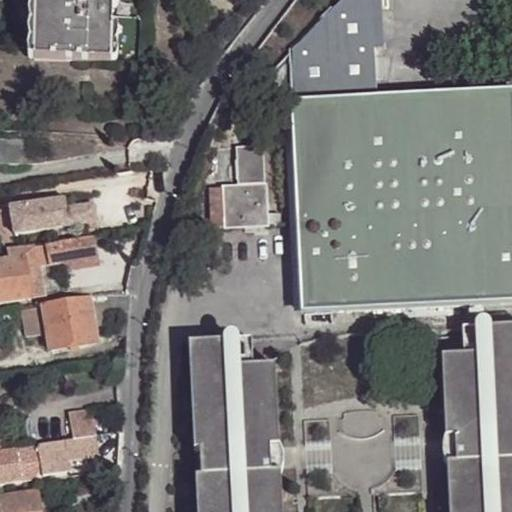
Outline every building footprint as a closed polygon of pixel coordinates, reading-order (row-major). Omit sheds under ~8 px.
[(38,0),(37,63),(112,65),(113,0),(38,0)] [(511,91),(376,99),(375,65),(375,52),(383,52),(379,0),(347,0),(256,91),(295,129),(304,313),(511,302),(511,91)] [(0,139),(0,163),(25,164),(24,140),(0,139)] [(205,192),(207,232),(280,228),(279,217),(267,218),(263,149),(238,151),(240,190),(205,192)] [(92,198),(13,212),(18,241),(98,227),(92,198)] [(100,269),(95,238),(61,245),(64,267),(66,275),(100,269)] [(61,245),(37,249),(45,298),(55,296),(50,269),(64,267),(61,245)] [(0,263),(0,305),(45,298),(37,249),(11,253),(12,262),(0,263)] [(104,296),(95,298),(97,327),(112,327),(111,316),(120,316),(122,297),(104,296)] [(131,318),(134,298),(122,297),(120,316),(131,318)] [(97,327),(95,298),(24,310),(28,338),(51,334),(51,338),(54,353),(99,345),(97,327)] [(131,318),(120,316),(118,338),(128,340),(131,318)] [(511,511),(511,327),(463,330),(463,357),(443,358),(447,439),(454,439),(455,464),(448,465),(450,511),(511,511)] [(282,511),(281,473),(272,475),(271,448),(279,447),(275,367),(242,370),(240,342),(191,345),(196,452),(200,451),(202,478),(196,479),(198,511),(282,511)] [(90,413),(69,417),(73,444),(76,458),(97,455),(90,413)] [(76,458),(73,444),(17,454),(17,461),(44,456),(45,464),(76,458)] [(0,487),(22,484),(17,461),(17,454),(0,456),(0,487)] [(1,511),(41,511),(39,497),(0,503),(1,511)]
